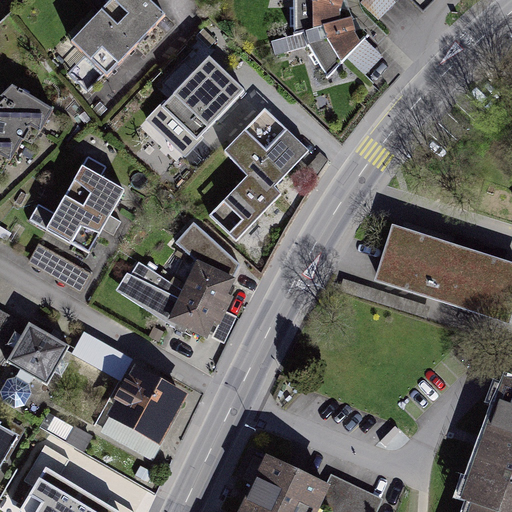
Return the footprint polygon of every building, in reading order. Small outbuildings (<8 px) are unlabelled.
[(142,0),(116,0),(72,46),(108,80),(164,21),(142,0)] [(349,19),(347,0),(299,0),(300,36),(307,34),(349,19)] [(365,0),(361,5),(379,21),(395,3),(392,0),(365,0)] [(372,49),(349,19),(307,34),(329,78),(372,49)] [(209,61),(162,111),(198,146),(246,96),(209,61)] [(10,76),(0,86),(0,167),(50,116),(10,76)] [(265,112),(224,155),(248,179),(209,220),(236,246),(282,198),(274,191),(309,155),(265,112)] [(47,232),(45,235),(88,259),(124,196),(81,171),(56,216),(38,207),(30,222),(47,232)] [(138,263),(116,294),(167,326),(208,345),(236,282),(233,281),(240,267),(194,225),(176,245),(201,265),(196,265),(183,292),(138,263)] [(511,316),(511,268),(393,230),(375,286),(508,328),(511,316)] [(94,276),(39,245),(27,264),(81,296),(94,276)] [(29,329),(8,365),(48,388),(69,352),(29,329)] [(130,369),(97,436),(153,464),(187,396),(130,369)] [(511,511),(511,390),(498,385),(478,442),(459,495),(473,500),(508,511),(511,511)] [(0,431),(0,468),(17,441),(0,431)] [(239,511),(323,511),(330,499),(265,465),(239,511)] [(65,481),(50,511),(126,511),(127,511),(65,481)] [(468,511),(508,511),(473,500),(468,511)]
